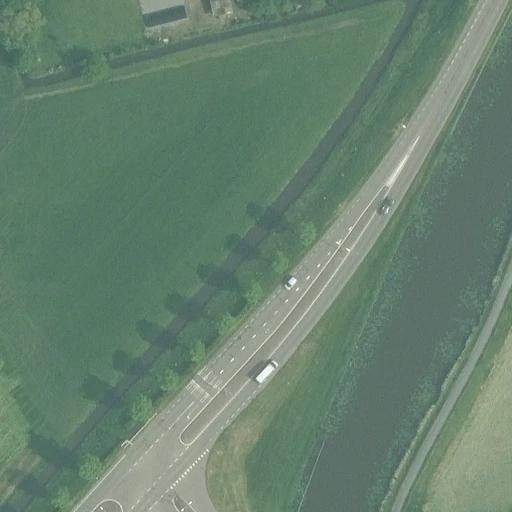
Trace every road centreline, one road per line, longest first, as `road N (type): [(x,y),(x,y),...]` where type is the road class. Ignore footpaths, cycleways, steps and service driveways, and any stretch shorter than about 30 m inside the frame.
road 1 (secondary): [(427,121),(353,218),(146,446)]
road 2 (secondary): [(182,462),(326,296),(396,192),(427,121)]
road 3 (secondary): [(427,121),(494,0)]
